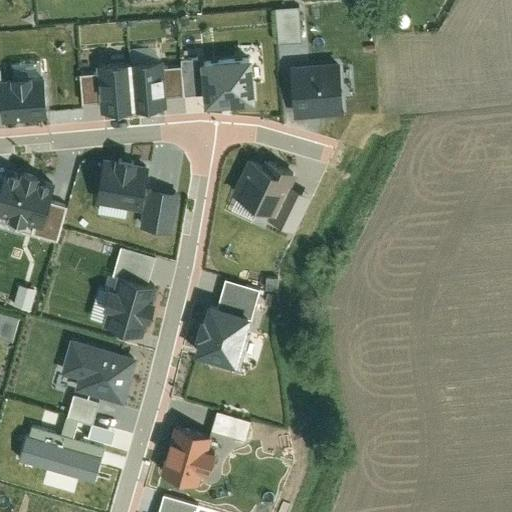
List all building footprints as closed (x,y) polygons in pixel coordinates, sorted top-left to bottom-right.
[(298,10),(276,12),(279,45),(300,44),(298,10)] [(250,58),(203,62),(206,100),(254,96),(250,58)] [(14,62),(15,72),(33,71),(33,61),(14,62)] [(162,72),(162,61),(131,64),(134,111),(166,108),(165,100),(162,72)] [(202,96),(200,61),(182,63),(182,70),(184,98),(202,96)] [(134,111),(131,64),(98,68),(99,78),(101,104),(101,114),(134,111)] [(345,66),(291,71),(295,118),(349,113),(345,66)] [(184,98),(182,70),(162,72),(165,100),(184,98)] [(44,77),(0,80),(0,88),(1,107),(2,113),(46,110),(44,77)] [(101,104),(99,78),(81,79),(83,105),(101,104)] [(297,177),(253,156),(233,195),(276,218),(290,190),(297,177)] [(102,162),(97,203),(142,209),(145,190),(148,168),(102,162)] [(7,176),(0,197),(0,214),(35,225),(43,227),(51,204),(55,191),(7,176)] [(171,233),(178,196),(145,190),(142,209),(140,228),(171,233)] [(294,234),(311,200),(290,190),(276,218),(271,215),(268,221),(294,234)] [(66,209),(51,204),(43,227),(35,225),(33,234),(56,241),(66,209)] [(155,290),(117,280),(105,329),(143,339),(155,290)] [(226,282),(217,310),(250,318),(258,292),(226,282)] [(13,305),(30,310),(35,290),(19,286),(13,305)] [(0,331),(16,335),(22,311),(0,306),(0,331)] [(217,310),(208,307),(195,355),(238,366),(250,318),(217,310)] [(135,360),(70,343),(62,375),(77,379),(74,391),(124,404),(135,360)] [(67,418),(92,426),(99,403),(74,395),(67,418)] [(217,412),(212,430),(246,440),(251,422),(217,412)] [(92,426),(89,439),(111,445),(115,433),(92,426)] [(31,427),(21,458),(94,481),(104,449),(31,427)] [(214,437),(176,427),(163,475),(200,485),(214,437)] [(158,511),(194,511),(197,507),(164,496),(158,511)]
